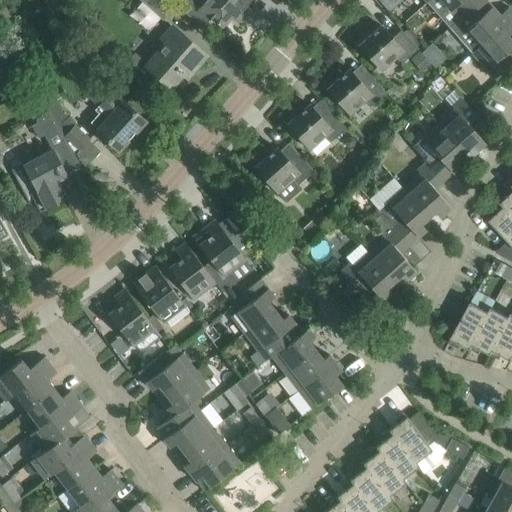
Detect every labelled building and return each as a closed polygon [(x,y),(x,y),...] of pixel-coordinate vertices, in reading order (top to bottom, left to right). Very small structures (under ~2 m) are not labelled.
[(142,0),(163,18),(173,7),(165,0),(142,0)] [(182,0),(178,6),(190,18),(189,18),(200,27),(209,17),(221,27),(231,16),(237,22),(245,13),(242,10),(250,0),(182,0)] [(428,0),(426,2),(449,28),(480,0),(428,0)] [(511,10),(508,7),(499,15),(486,0),(480,0),(449,28),(471,53),(506,22),(511,28),(511,10)] [(511,30),(511,28),(506,22),(471,53),(494,79),(511,62),(511,60),(505,53),(511,46),(511,41),(507,35),(511,30)] [(392,38),(381,25),(358,45),(381,71),(397,57),(402,63),(417,49),(401,30),(392,38)] [(172,26),(162,38),(166,41),(145,65),(171,88),(191,65),(195,69),(207,56),(172,26)] [(360,82),(349,69),(326,89),(350,116),(366,102),(371,107),(386,93),(369,74),(360,82)] [(99,114),(91,122),(99,129),(97,131),(103,136),(118,150),(144,121),(137,115),(129,107),(123,102),(121,103),(109,92),(98,105),(103,110),(99,114)] [(453,107),(456,111),(440,125),(464,152),(472,144),(477,150),(485,143),(483,140),(492,133),(462,99),(453,107)] [(48,106),(46,108),(48,113),(49,113),(63,137),(68,141),(80,151),(90,139),(76,127),(77,125),(56,102),(48,106)] [(320,117),(309,104),(287,124),(310,150),(325,136),(330,142),(346,128),(342,124),(329,109),(320,117)] [(17,167),(11,170),(25,197),(30,194),(31,195),(40,213),(67,199),(61,188),(57,181),(82,167),(72,150),(68,141),(66,142),(63,137),(49,113),(48,113),(35,120),(37,122),(31,125),(38,138),(44,135),(51,150),(17,167)] [(464,152),(440,125),(423,140),(436,155),(428,162),(444,180),(460,166),(455,160),(464,152)] [(297,152),(288,160),(277,147),(254,167),(277,193),(292,179),(298,185),(314,171),(297,152)] [(419,170),(421,172),(404,187),(430,215),(437,209),(443,215),(451,207),(434,189),(444,180),(428,162),(419,170)] [(511,185),(505,191),(509,195),(501,203),(511,215),(511,185)] [(420,224),(430,215),(404,187),(378,210),(409,244),(426,230),(420,224)] [(511,215),(501,203),(494,209),(497,213),(490,220),(503,235),(511,245),(511,215)] [(409,244),(378,210),(368,219),(384,239),(370,251),(395,280),(403,273),(408,279),(416,272),(407,261),(416,253),(409,245),(409,244)] [(209,275),(215,283),(223,292),(236,282),(229,272),(245,260),(238,249),(249,240),(238,229),(228,237),(215,220),(193,237),(217,269),(209,275)] [(313,220),(304,228),(311,236),(320,228),(313,220)] [(174,251),(181,259),(169,268),(193,300),(215,283),(209,275),(185,243),(174,251)] [(366,282),(383,301),(391,294),(386,288),(395,280),(370,251),(354,265),(351,262),(341,271),(357,290),(366,282)] [(508,280),(511,271),(511,269),(502,264),(496,273),(508,280)] [(144,274),(150,282),(138,291),(163,323),(185,306),(155,266),(144,274)] [(260,278),(242,293),(249,302),(229,317),(243,334),(267,316),(274,310),(268,301),(274,296),(260,278)] [(114,297),(120,305),(108,314),(139,354),(160,339),(154,329),(155,329),(147,319),(124,289),(114,297)] [(471,301),(448,343),(458,348),(461,344),(470,349),(490,312),(471,301)] [(511,317),(493,307),(490,312),(470,349),(479,354),(481,349),(490,354),(511,317)] [(274,310),(267,316),(243,334),(263,361),(271,355),(283,346),(302,333),(288,314),(282,319),(274,310)] [(153,314),(147,319),(155,329),(157,331),(163,326),(153,314)] [(511,356),(511,315),(511,317),(490,354),(499,359),(502,354),(511,359),(511,356)] [(308,328),(302,333),(283,346),(271,355),(285,374),(316,350),(308,341),(315,336),(308,328)] [(329,354),(322,359),(316,350),(285,374),(298,390),(335,362),(329,354)] [(138,372),(152,390),(158,385),(166,394),(196,370),(183,353),(167,365),(159,356),(138,372)] [(44,357),(35,364),(42,371),(15,393),(28,409),(54,389),(47,380),(56,373),(44,357)] [(28,369),(21,359),(0,375),(0,395),(4,401),(15,393),(42,371),(35,364),(28,369)] [(335,375),(341,370),(335,362),(298,390),(311,408),(342,385),(335,375)] [(172,415),(157,427),(165,437),(181,425),(193,416),(200,410),(196,406),(201,402),(197,397),(209,388),(196,370),(166,394),(172,403),(166,408),(172,415)] [(247,395),(253,391),(243,378),(237,383),(247,395)] [(223,393),(237,411),(246,404),(243,398),(247,395),(237,383),(223,393)] [(70,391),(61,398),(54,389),(28,409),(40,426),(41,427),(68,405),(74,414),(83,407),(70,391)] [(264,417),(271,411),(262,399),(254,405),(264,417)] [(165,437),(163,439),(170,447),(176,442),(183,452),(214,429),(213,427),(223,420),(210,403),(200,410),(193,416),(181,425),(165,437)] [(68,405),(41,427),(40,426),(31,433),(44,450),(73,430),(74,429),(67,419),(74,414),(68,405)] [(276,407),(271,411),(264,417),(277,435),(290,425),(276,407)] [(252,426),(259,420),(250,408),(243,413),(252,426)] [(390,428),(416,461),(432,448),(429,445),(433,442),(446,450),(452,438),(440,432),(436,434),(418,411),(408,419),(403,412),(394,419),(397,423),(390,428)] [(259,420),(252,426),(262,439),(269,434),(259,420)] [(384,440),(378,445),(403,477),(419,465),(416,461),(390,428),(381,436),(384,440)] [(190,474),(227,445),(214,429),(183,452),(190,460),(184,465),(190,474)] [(73,430),(44,450),(32,460),(46,479),(56,471),(55,469),(81,449),(75,442),(68,447),(61,439),(73,430)] [(75,442),(81,449),(55,469),(56,471),(68,487),(94,467),(87,458),(96,451),(84,435),(75,442)] [(462,458),(468,447),(452,438),(446,450),(462,458)] [(227,445),(190,474),(203,491),(240,463),(227,445)] [(403,477),(378,445),(368,452),(371,456),(365,461),(390,494),(406,481),(403,477)] [(0,473),(2,476),(9,471),(0,458),(0,473)] [(394,498),(390,494),(365,461),(355,469),(358,473),(351,478),(376,511),(394,498)] [(110,469),(101,477),(94,467),(68,487),(81,504),(82,506),(108,484),(114,492),(123,485),(110,469)] [(511,472),(504,467),(497,479),(503,483),(493,501),(511,511),(511,472)] [(345,490),(339,494),(352,511),(376,511),(351,478),(342,485),(345,490)] [(2,485),(1,485),(11,497),(18,491),(9,479),(2,485)] [(108,484),(82,506),(81,504),(72,511),(106,511),(114,506),(107,497),(114,492),(108,484)] [(0,486),(0,497),(4,503),(11,497),(1,485),(0,486)] [(446,498),(456,504),(463,491),(453,486),(446,498)] [(18,491),(11,497),(21,510),(29,504),(18,491)] [(332,506),(326,511),(352,511),(339,494),(329,502),(332,506)] [(424,506),(433,511),(439,500),(430,494),(424,506)] [(11,497),(4,503),(11,511),(18,511),(21,510),(11,497)] [(451,511),(456,504),(446,498),(441,509),(446,511),(451,511)] [(511,511),(493,501),(486,511),(511,511)] [(143,511),(137,503),(128,510),(129,511),(143,511)]
